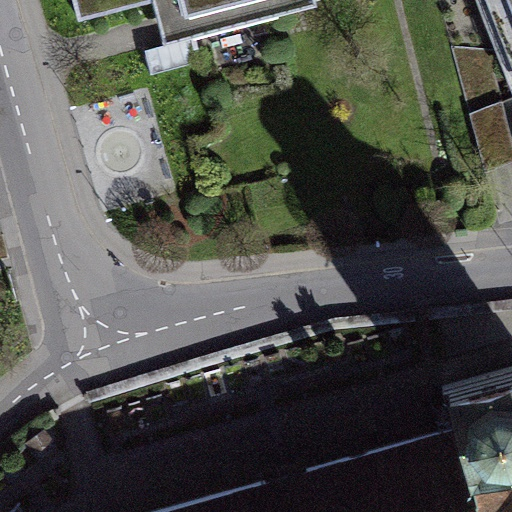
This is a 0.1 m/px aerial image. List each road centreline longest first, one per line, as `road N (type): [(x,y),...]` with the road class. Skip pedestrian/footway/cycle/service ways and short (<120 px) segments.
road 1 (residential): [(98,341),(316,291),(511,269)]
road 2 (residential): [(0,46),(60,260),(98,341)]
road 3 (residential): [(0,419),(98,341)]
